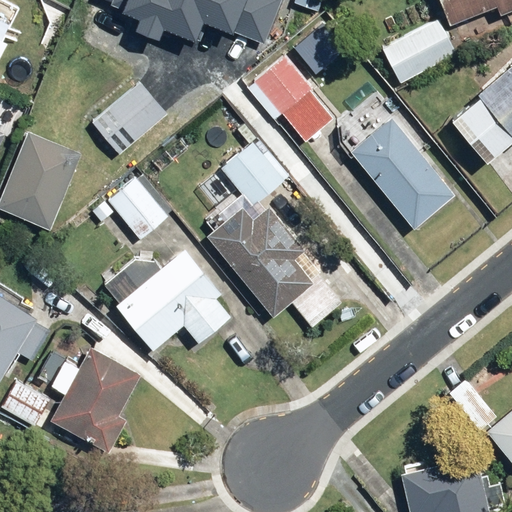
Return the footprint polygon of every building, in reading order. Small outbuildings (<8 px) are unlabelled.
[(224,0),(157,0),(147,26),(228,59),(248,9),(224,0)] [(511,0),(429,0),(439,26),(492,7),(494,14),(511,7),(511,0)] [(380,49),(394,80),(446,56),(431,25),(380,49)] [(301,140),(328,117),(305,90),(312,84),(285,53),(243,88),(269,120),(278,113),(301,140)] [(511,60),(446,120),(488,166),(511,145),(511,60)] [(87,122),(112,154),(162,116),(137,84),(87,122)] [(383,113),(340,147),(407,232),(451,198),(383,113)] [(253,141),(221,166),(250,203),(282,177),(253,141)] [(137,173),(103,200),(135,240),(169,213),(137,173)] [(242,207),(201,242),(267,319),(308,283),(242,207)] [(149,352),(182,325),(196,341),(224,318),(210,303),(215,299),(178,253),(112,306),(149,352)] [(0,288),(0,364),(10,371),(43,313),(0,288)] [(145,371),(100,345),(60,413),(106,440),(145,371)] [(22,373),(5,402),(33,419),(51,390),(22,373)] [(511,403),(479,430),(511,471),(511,403)] [(409,511),(482,511),(481,502),(484,501),(475,465),(420,475),(421,479),(402,484),(409,511)]
